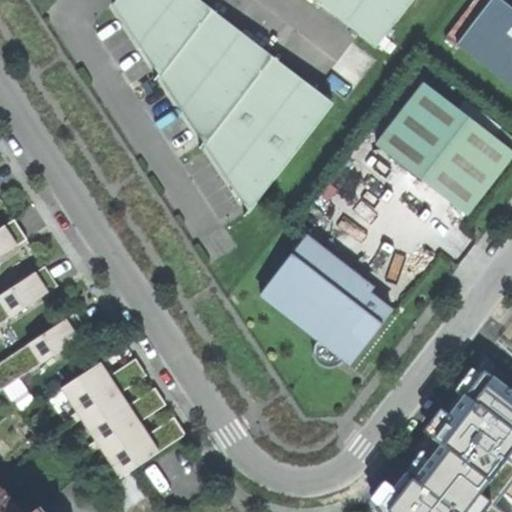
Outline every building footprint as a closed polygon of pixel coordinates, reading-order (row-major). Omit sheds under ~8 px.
[(331,103),(196,0),(115,0),(111,6),(247,212),(331,103)] [(410,0),(312,0),(374,47),(410,0)] [(511,10),(498,0),(495,0),(459,47),(511,87),(511,10)] [(424,79),(375,145),(470,215),(511,158),(511,134),(491,119),(486,125),(424,79)] [(22,231),(16,222),(0,232),(0,260),(29,241),(22,231)] [(371,286),(306,236),(259,297),(303,331),(315,340),(312,346),(312,352),(312,355),(314,360),(318,364),(323,366),(329,367),(335,365),(341,361),(346,364),(389,309),(367,291),(371,286)] [(47,269),(0,299),(0,327),(60,289),(54,279),(47,269)] [(78,315),(0,366),(0,390),(2,393),(90,335),(83,324),(78,315)] [(137,362),(112,379),(122,395),(148,377),(143,370),(137,362)] [(102,365),(63,392),(124,481),(134,474),(163,454),(151,437),(142,424),(132,408),(122,395),(112,379),(102,365)] [(16,399),(23,412),(38,403),(30,390),(16,399)] [(157,391),(132,408),(142,424),(168,406),(163,399),(157,391)] [(176,420),(151,437),(163,454),(188,437),(181,428),(176,420)] [(125,511),(129,511),(150,498),(134,474),(124,481),(110,490),(125,511)] [(0,511),(20,511),(0,486),(0,511)]
